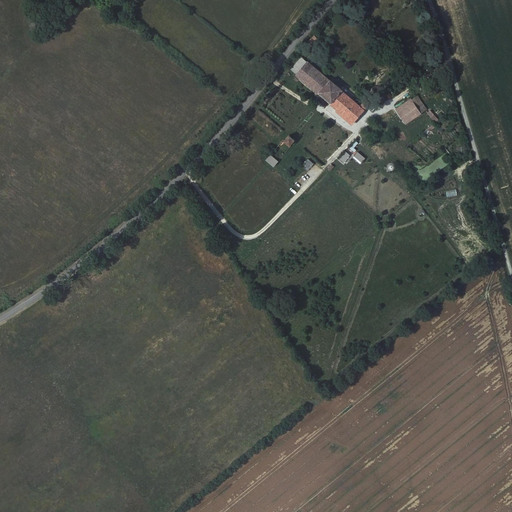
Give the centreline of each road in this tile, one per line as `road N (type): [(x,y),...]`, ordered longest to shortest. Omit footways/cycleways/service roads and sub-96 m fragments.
road 1 (unclassified): [(332,0),(177,179),(104,245),(0,319)]
road 2 (unclassified): [(430,0),(511,270)]
